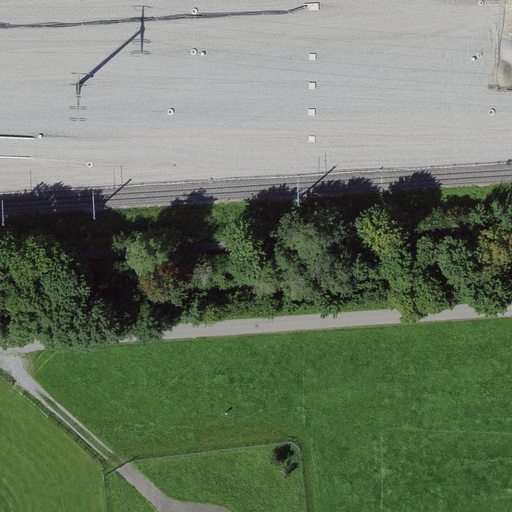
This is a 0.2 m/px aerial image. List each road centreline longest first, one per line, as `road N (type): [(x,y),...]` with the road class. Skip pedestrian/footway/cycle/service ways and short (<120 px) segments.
road 1 (track): [(0,344),(511,308)]
road 2 (track): [(0,358),(171,511)]
